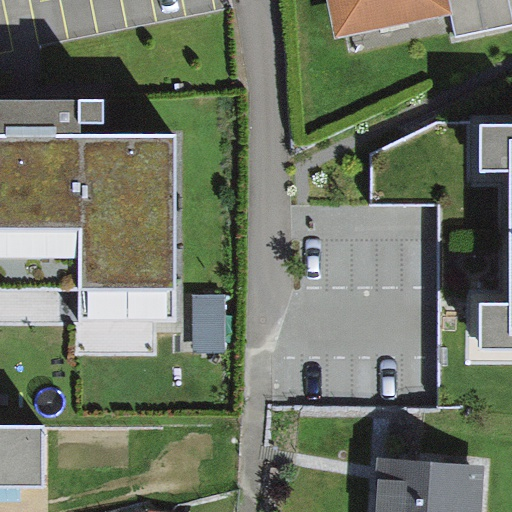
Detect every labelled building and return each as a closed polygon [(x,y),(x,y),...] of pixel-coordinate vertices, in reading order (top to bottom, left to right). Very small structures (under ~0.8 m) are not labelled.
[(324,0),(336,52),(454,26),(447,0),(324,0)] [(511,0),(452,0),(461,41),(511,29),(511,0)] [(106,104),(79,104),(79,130),(105,130),(106,104)] [(511,124),(477,125),(477,177),(508,177),(508,307),(480,307),(480,354),(511,353),(511,124)] [(178,321),(178,140),(0,139),(0,291),(81,292),(81,321),(178,321)] [(226,298),(193,299),(193,324),(226,324),(226,298)] [(227,357),(226,324),(193,324),(194,357),(227,357)] [(44,427),(0,427),(0,491),(45,491),(44,427)] [(484,511),(487,472),(377,466),(374,511),(484,511)]
